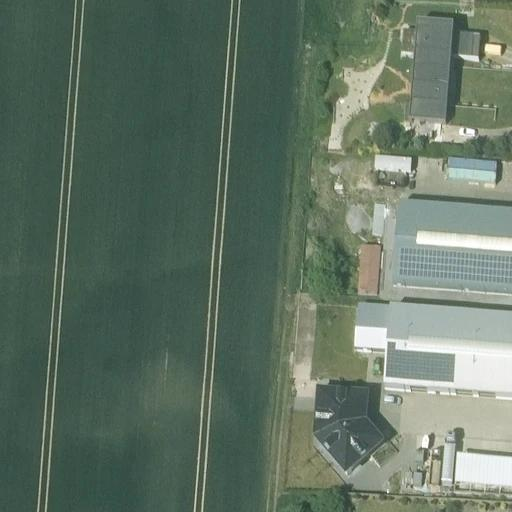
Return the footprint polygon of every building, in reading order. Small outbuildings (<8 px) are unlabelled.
[(424,66),(410,65),(408,90),(422,91),(418,138),(414,138),(412,158),(452,162),(458,94),(486,96),(488,71),(460,69),(461,62),(425,59),(424,66)] [(416,209),(416,197),(380,196),(379,207),(416,209)] [(511,250),(406,242),(400,322),(511,330),(511,250)] [(385,330),(386,283),(366,282),(364,329),(385,330)] [(511,354),(398,346),(392,425),(511,434),(511,354)] [(373,434),(329,431),(325,475),(354,508),(387,480),(370,460),(373,434)]
